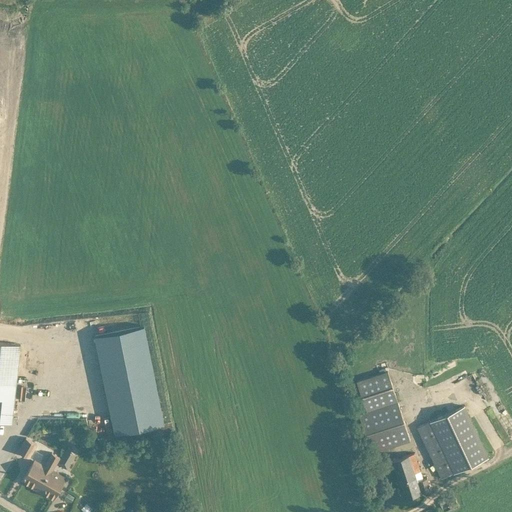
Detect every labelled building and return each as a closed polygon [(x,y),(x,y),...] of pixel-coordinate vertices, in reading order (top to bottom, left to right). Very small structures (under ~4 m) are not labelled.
[(146,324),(97,333),(114,432),(164,424),(146,324)] [(0,419),(13,421),(21,352),(0,349),(0,419)] [(409,437),(388,374),(360,383),(369,410),(360,412),(372,449),(409,437)] [(464,403),(417,426),(441,478),(489,456),(464,403)] [(77,470),(81,453),(73,451),(68,467),(77,470)] [(20,481),(51,500),(64,478),(51,470),(59,458),(49,452),(41,466),(33,461),(20,481)] [(402,499),(420,494),(408,455),(391,460),(402,499)]
